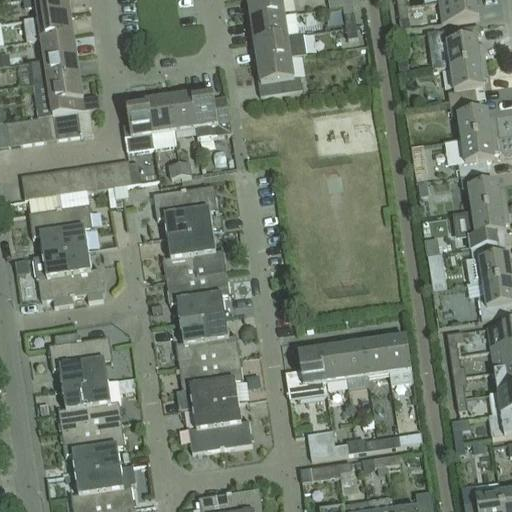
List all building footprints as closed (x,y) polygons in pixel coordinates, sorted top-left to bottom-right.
[(69,18),(66,0),(40,0),(34,1),(22,3),(23,13),(36,11),(37,22),(69,18)] [(283,19),(280,0),(265,0),(247,3),(250,24),(283,19)] [(403,0),(394,0),(397,12),(405,11),(403,0)] [(477,22),(474,1),(438,6),(441,28),(477,22)] [(407,23),(405,11),(397,12),(399,24),(407,23)] [(355,30),(353,17),(343,19),(345,32),(355,30)] [(72,39),(69,18),(37,22),(23,24),(26,46),(41,44),(72,39)] [(287,41),(283,19),(250,24),(253,45),(287,41)] [(357,42),(355,30),(345,32),(347,44),(357,42)] [(438,36),(429,38),(435,74),(450,72),(484,67),(482,50),(477,51),(476,43),(467,44),(466,33),(438,36)] [(302,38),(287,41),(253,45),(256,67),(290,62),(306,60),(302,38)] [(76,60),(72,39),(41,44),(44,65),(76,60)] [(76,60),(44,65),(30,67),(33,89),(79,82),(76,60)] [(293,82),(290,62),(256,67),(262,101),(302,95),(300,82),(293,82)] [(487,84),(484,67),(450,72),(453,96),(447,97),(449,109),(476,105),(475,93),(483,92),(482,84),(487,84)] [(82,104),(79,82),(33,89),(38,123),(39,123),(52,121),(64,119),(77,117),(89,115),(100,114),(98,101),(82,104)] [(231,139),(227,110),(226,103),(213,105),(212,96),(190,100),(195,133),(196,144),(200,146),(209,145),(212,141),(231,139)] [(195,133),(190,100),(169,103),(174,136),(195,133)] [(174,136),(169,103),(147,106),(154,154),(176,150),(174,136)] [(478,117),(476,105),(449,109),(450,121),(457,120),(461,144),(495,139),(492,122),(488,123),(487,115),(478,117)] [(154,154),(147,106),(125,109),(128,130),(122,131),(126,158),(154,154)] [(89,115),(77,117),(80,141),(93,139),(89,115)] [(80,141),(77,117),(64,119),(68,143),(80,141)] [(68,143),(64,119),(52,121),(55,144),(68,143)] [(55,144),(52,121),(39,123),(43,146),(55,144)] [(39,123),(38,123),(27,125),(30,148),(43,146),(39,123)] [(30,148),(27,125),(14,126),(18,150),(30,148)] [(18,150),(14,126),(2,128),(5,152),(18,150)] [(495,139),(461,144),(442,146),(442,148),(444,147),(447,170),(450,171),(457,170),(459,181),(487,177),(485,165),(494,164),(493,157),(497,156),(495,139)] [(131,189),(128,169),(128,166),(116,167),(119,191),(131,189)] [(188,166),(179,167),(181,182),(190,181),(188,166)] [(119,191),(116,167),(104,169),(107,193),(119,191)] [(137,167),(128,169),(131,189),(140,188),(137,167)] [(181,182),(179,167),(169,169),(171,184),(181,182)] [(107,193),(104,169),(92,171),(95,195),(107,193)] [(95,195),(92,171),(80,173),(84,196),(86,196),(95,195)] [(84,196),(80,173),(68,174),(72,198),(84,196)] [(72,198),(68,174),(56,176),(60,200),(72,198)] [(60,200),(56,176),(44,178),(48,202),(56,201),(60,200)] [(489,189),(487,177),(459,181),(461,193),(467,192),(471,216),(506,211),(503,195),(499,195),(497,187),(489,189)] [(48,202),(44,178),(32,180),(36,203),(48,202)] [(36,203),(32,180),(21,181),(24,205),(26,205),(36,203)] [(213,191),(183,196),(189,240),(212,236),(209,216),(215,215),(215,217),(217,216),(213,191)] [(56,201),(58,214),(65,258),(87,255),(84,234),(90,233),(90,235),(92,235),(86,196),(84,196),(72,198),(60,200),(56,201)] [(189,240),(183,196),(153,200),(156,225),(158,225),(158,224),(164,222),(167,243),(189,240)] [(65,258),(58,214),(56,201),(48,202),(36,203),(26,205),(32,244),(34,244),(34,242),(39,241),(42,261),(65,258)] [(508,228),(506,211),(471,216),(475,241),(468,241),(470,253),(498,249),(496,238),(505,236),(504,229),(508,228)] [(215,257),(212,236),(189,240),(196,282),(226,278),(222,254),(221,254),(221,256),(215,257)] [(196,282),(189,240),(167,243),(170,263),(164,264),(164,262),(162,263),(166,287),(196,282)] [(500,261),(498,249),(470,253),(472,266),(466,266),(470,290),(482,289),(511,284),(511,267),(509,268),(508,260),(500,261)] [(90,275),(87,255),(65,258),(72,302),(86,300),(88,307),(103,305),(98,272),(96,272),(96,274),(90,275)] [(73,309),(72,302),(65,258),(42,261),(33,262),(36,283),(38,283),(41,306),(55,304),(56,312),(73,309)] [(28,265),(16,267),(18,279),(24,278),(29,272),(28,265)] [(229,302),(226,278),(196,282),(202,325),(225,321),(222,301),(227,300),(228,302),(229,302)] [(202,325),(196,282),(166,287),(169,311),(171,311),(171,309),(176,308),(180,328),(202,325)] [(511,284),(482,289),(484,301),(477,302),(481,326),(509,322),(507,310),(511,309),(511,284)] [(228,342),(225,321),(202,325),(208,368),(239,363),(235,339),(233,339),(233,341),(228,342)] [(208,368),(202,325),(180,328),(183,349),(177,350),(176,348),(175,348),(178,372),(208,368)] [(511,351),(511,329),(487,333),(490,355),(511,351)] [(464,347),(462,337),(446,339),(449,361),(458,359),(456,348),(464,347)] [(84,390),(78,347),(77,338),(54,341),(55,350),(48,351),(52,376),(53,376),(53,374),(59,373),(62,394),(84,390)] [(108,342),(78,347),(84,390),(107,387),(104,367),(110,366),(110,368),(112,368),(108,342)] [(412,387),(406,342),(384,345),(389,378),(391,390),(412,387)] [(389,378),(384,345),(362,348),(367,381),(389,378)] [(367,381),(362,348),(341,351),(346,384),(367,381)] [(346,384),(341,351),(319,355),(324,388),(346,384)] [(511,373),(511,351),(490,355),(494,376),(511,373)] [(326,400),(324,388),(319,355),(297,358),(300,378),(285,380),(289,405),(326,400)] [(460,373),(458,359),(449,361),(451,374),(460,373)] [(242,387),(239,363),(208,368),(215,410),(237,407),(234,386),(240,386),(240,388),(242,387)] [(215,410),(208,368),(178,372),(182,396),(184,396),(183,394),(189,393),(192,414),(215,410)] [(511,395),(511,373),(494,376),(497,398),(511,395)] [(134,383),(107,387),(84,390),(91,433),(121,428),(116,399),(135,396),(134,383)] [(91,433),(84,390),(62,394),(65,414),(59,415),(59,413),(57,414),(61,437),(91,433)] [(463,390),(454,392),(456,404),(464,403),(463,390)] [(511,417),(511,395),(497,398),(489,399),(492,421),(511,417)] [(466,416),(464,403),(456,404),(457,417),(466,416)] [(240,427),(237,407),(215,410),(221,454),(252,450),(248,424),(246,425),(246,427),(240,427)] [(221,454),(215,410),(192,414),(195,434),(190,435),(189,433),(188,433),(191,458),(221,454)] [(511,417),(492,421),(488,421),(491,443),(511,440),(511,417)] [(467,425),(459,426),(451,427),(454,449),(463,448),(461,436),(469,435),(467,425)] [(125,453),(121,428),(91,433),(97,476),(120,473),(117,452),(122,451),(123,453),(125,453)] [(97,476),(91,433),(61,437),(64,462),(66,462),(66,460),(72,459),(75,480),(97,476)] [(334,449),(332,436),(307,440),(309,452),(334,449)] [(422,449),(420,439),(399,442),(400,452),(422,449)] [(400,452),(399,442),(377,445),(378,455),(400,452)] [(378,455),(377,445),(364,447),(366,457),(378,455)] [(465,460),(463,448),(454,449),(456,461),(465,460)] [(335,461),(334,451),(334,449),(309,452),(311,465),(335,461)] [(346,449),(334,451),(335,461),(348,460),(346,449)] [(399,469),(397,460),(385,462),(386,471),(399,469)] [(386,471),(385,462),(372,464),(374,473),(386,471)] [(351,476),(350,468),(338,469),(339,478),(351,476)] [(339,481),(339,478),(338,469),(299,475),(301,487),(339,481)] [(120,473),(97,476),(102,511),(133,511),(130,492),(135,491),(132,471),(120,473)] [(102,511),(97,476),(75,480),(78,500),(72,501),(72,499),(70,499),(71,511),(102,511)] [(498,488),(461,494),(463,511),(501,511),(499,498),(498,488)] [(260,511),(258,495),(228,499),(229,511),(260,511)] [(511,511),(511,496),(499,498),(501,511),(511,511)] [(417,511),(431,511),(430,497),(415,500),(417,511)] [(229,511),(228,499),(198,504),(199,511),(229,511)]
